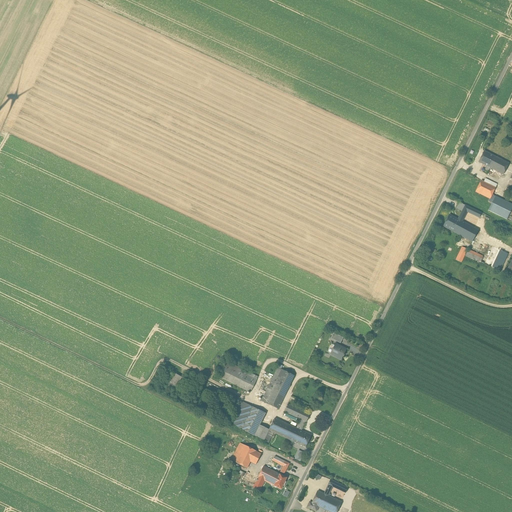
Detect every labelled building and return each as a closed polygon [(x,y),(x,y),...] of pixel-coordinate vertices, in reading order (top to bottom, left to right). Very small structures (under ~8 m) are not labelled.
[(493,156),(484,151),(478,162),(487,166),(485,170),(488,171),(490,168),(488,167),(493,156)] [(509,163),(493,156),(488,167),(490,168),(503,174),(509,163)] [(492,203),(495,196),(492,195),(497,184),(485,179),(484,182),(481,181),(476,192),(490,199),(489,201),(492,203)] [(511,208),(511,204),(495,196),(492,203),(490,208),(488,210),(507,219),(511,208)] [(465,205),(459,202),(456,208),(462,211),(465,205)] [(481,213),(465,205),(462,211),(458,219),(460,220),(462,221),(467,212),(479,218),(481,213)] [(458,219),(449,215),(443,226),(453,232),(460,220),(458,219)] [(462,221),(460,220),(453,232),(465,238),(471,226),(462,221)] [(478,230),(471,226),(465,238),(472,242),(478,230)] [(462,247),(456,260),(461,262),(467,249),(462,247)] [(478,254),(468,250),(465,256),(475,260),(476,260),(478,254)] [(500,250),(492,267),(500,271),(508,254),(500,250)] [(343,338),(334,333),(331,339),(340,343),(343,338)] [(346,349),(336,344),(335,346),(331,353),(330,355),(341,360),(342,356),(343,356),(344,353),(346,349)] [(226,361),(225,364),(257,380),(258,377),(226,361)] [(257,380),(225,364),(219,377),(250,393),(257,380)] [(294,376),(278,368),(271,381),(288,389),(294,376)] [(181,377),(173,373),(168,385),(175,388),(181,377)] [(288,389),(271,381),(261,401),(278,409),(288,389)] [(254,408),(240,401),(229,424),(243,430),(248,419),(254,408)] [(310,414),(288,404),(284,412),(300,420),(305,422),(306,422),(310,414)] [(265,413),(254,408),(248,419),(259,425),(265,413)] [(296,428),(275,418),(269,430),(273,433),(294,442),(300,430),(296,428)] [(259,425),(248,419),(243,430),(254,436),(259,425)] [(305,422),(300,420),(296,428),(300,430),(301,431),(305,422)] [(269,430),(259,425),(254,436),(268,443),(273,433),(269,430)] [(301,431),(300,430),(294,442),(306,447),(311,435),(301,431)] [(261,453),(239,443),(230,460),(247,469),(250,462),(255,465),(261,453)] [(298,450),(294,459),(300,462),(304,453),(298,450)] [(283,466),(280,474),(283,475),(289,463),(276,456),(274,462),(283,466)] [(255,484),(253,487),(260,491),(265,481),(262,480),(268,468),(264,466),(258,477),(255,484)] [(280,474),(268,468),(262,480),(265,481),(274,486),(280,474)] [(246,474),(239,470),(235,479),(239,480),(241,477),(244,478),(246,474)] [(258,477),(247,472),(246,474),(244,478),(255,484),(258,477)] [(283,475),(280,474),(274,486),(281,490),(287,477),(283,475)] [(348,488),(330,480),(328,485),(332,487),(345,493),(348,488)] [(324,494),(327,495),(329,497),(329,496),(330,494),(329,494),(332,487),(328,485),(324,494)] [(327,495),(324,494),(318,491),(312,503),(309,502),(307,507),(316,511),(318,507),(323,509),(326,505),(323,504),(327,495)] [(336,511),(341,502),(329,496),(329,497),(327,495),(323,504),(326,505),(323,509),(329,511),(336,511)]
